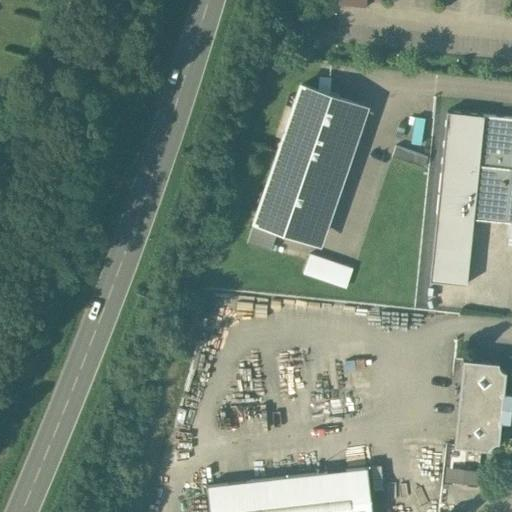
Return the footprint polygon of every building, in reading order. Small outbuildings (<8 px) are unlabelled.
[(277,235),(317,248),(363,106),(300,86),(250,245),(272,252),(277,235)] [(461,286),(469,218),(480,116),(443,112),(424,282),(461,286)] [(511,118),(480,116),(469,218),(511,221),(511,118)] [(350,284),(356,264),(312,251),(306,271),(350,284)] [(499,365),(498,361),(463,358),(454,445),(489,449),(491,446),(492,444),(494,442),(496,442),(499,442),(500,418),(505,419),(509,416),(511,398),(507,394),(504,394),(505,370),(502,369),(500,367),(499,365)] [(371,511),(366,467),(205,486),(208,511),(371,511)]
